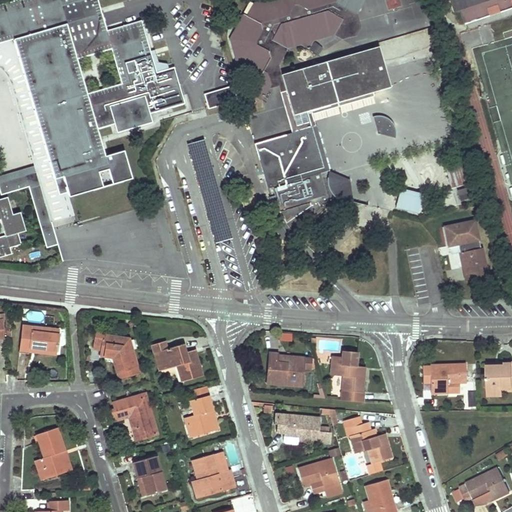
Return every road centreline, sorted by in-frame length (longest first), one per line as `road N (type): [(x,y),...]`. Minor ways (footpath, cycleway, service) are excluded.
road 1 (residential): [(206,303),(271,511)]
road 2 (residential): [(206,303),(0,276)]
road 3 (residential): [(114,511),(78,400),(28,398),(6,430)]
road 4 (residential): [(437,511),(397,378),(389,318)]
road 5 (residential): [(389,318),(206,303)]
road 6 (residential): [(511,322),(389,318)]
